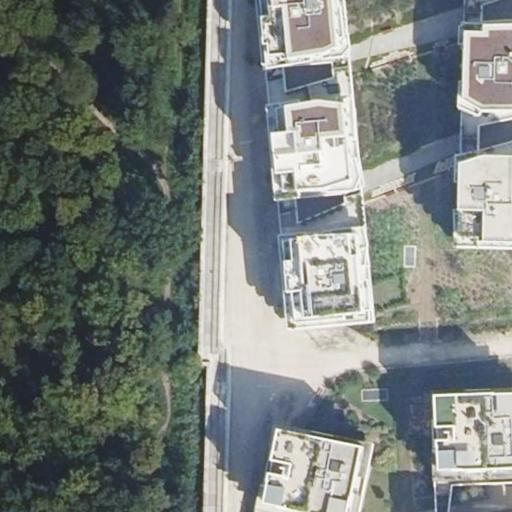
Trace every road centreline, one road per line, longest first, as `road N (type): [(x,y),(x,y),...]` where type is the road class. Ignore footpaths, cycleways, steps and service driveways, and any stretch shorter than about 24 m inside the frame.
road 1 (unknown): [(181,0),(159,375)]
road 2 (track): [(16,0),(177,146)]
road 3 (unknown): [(159,375),(0,400)]
road 4 (track): [(138,511),(159,375)]
